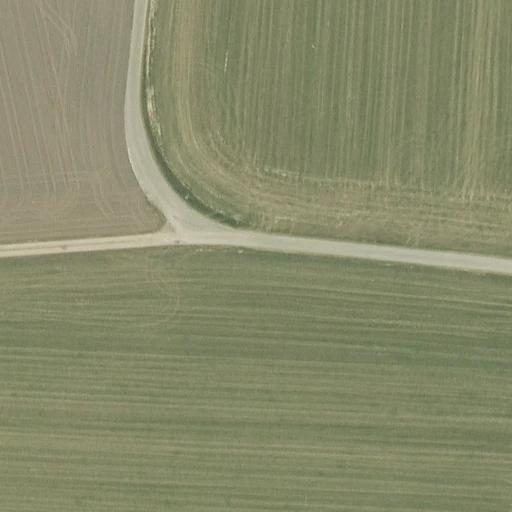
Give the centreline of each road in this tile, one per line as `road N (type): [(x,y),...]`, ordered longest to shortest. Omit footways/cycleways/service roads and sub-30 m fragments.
road 1 (unclassified): [(511,273),(214,236),(162,189),(144,155),(132,76),(139,0)]
road 2 (track): [(214,236),(0,254)]
